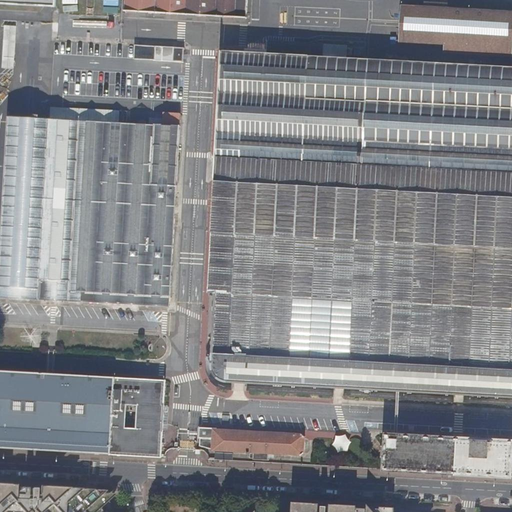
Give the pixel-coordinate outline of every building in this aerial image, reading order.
[(55,0),(0,0),(0,6),(55,9),(55,0)] [(123,0),(123,11),(245,18),(246,0),(123,0)] [(511,12),(506,12),(507,2),(489,1),(489,10),(447,8),(447,3),(446,3),(446,0),(428,0),(428,2),(425,1),(424,7),(401,5),(399,43),(444,46),(443,52),(511,57),(511,68),(392,62),(392,55),(384,54),(384,53),(375,52),(374,61),(346,59),(347,46),(266,41),(265,54),(221,51),(209,293),(215,294),(215,297),(213,361),(213,366),(215,370),(217,374),(219,377),(222,380),(226,382),(511,396),(511,12)] [(13,66),(14,25),(3,25),(1,66),(13,66)] [(133,45),(132,59),(182,61),(182,46),(133,45)] [(107,109),(106,122),(126,123),(127,110),(107,109)] [(163,125),(180,126),(180,114),(163,113),(163,119),(163,125)] [(126,123),(106,122),(105,121),(105,120),(102,120),(102,121),(79,120),(79,119),(77,119),(77,120),(49,118),(49,117),(46,117),(46,118),(10,117),(11,115),(8,115),(8,116),(6,116),(0,216),(0,295),(170,306),(180,126),(163,125),(154,124),(155,123),(153,123),(152,123),(152,124),(129,123),(129,121),(127,121),(126,123)] [(0,447),(160,457),(164,381),(0,370),(0,447)] [(201,428),(199,446),(212,449),(213,450),(253,452),(253,459),(268,460),(268,453),(300,455),(303,453),(304,438),(301,434),(201,428)] [(385,469),(511,476),(511,473),(511,441),(387,434),(385,469)] [(333,451),(347,451),(347,436),(334,435),(333,451)] [(0,511),(117,511),(106,500),(112,494),(0,487),(0,511)]
